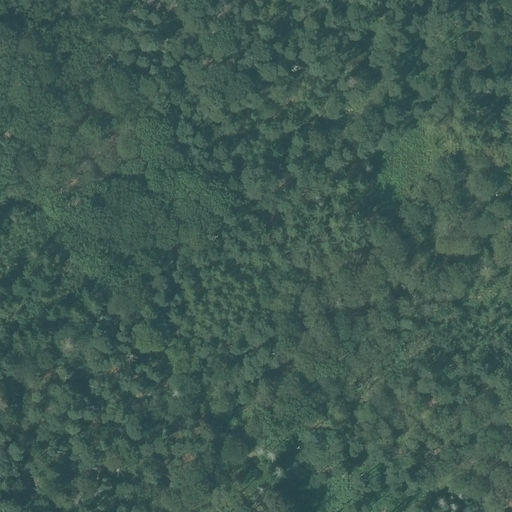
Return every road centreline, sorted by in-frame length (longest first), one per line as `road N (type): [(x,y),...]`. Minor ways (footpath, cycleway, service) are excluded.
road 1 (track): [(27,154),(64,206),(49,258),(0,329)]
road 2 (track): [(27,154),(95,45),(137,0)]
